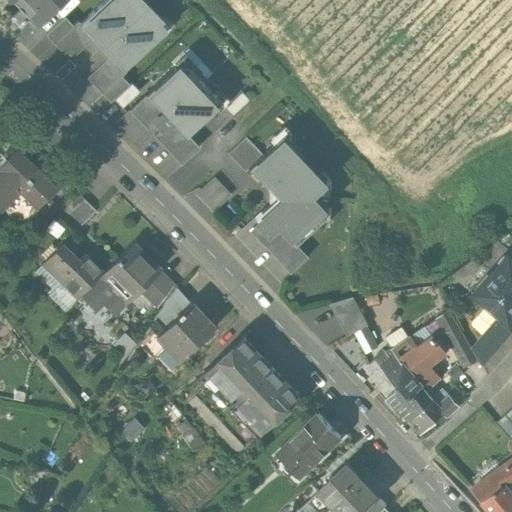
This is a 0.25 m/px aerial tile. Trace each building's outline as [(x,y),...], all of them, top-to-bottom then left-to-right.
[(9,0),(21,12),(34,0),(9,0)] [(34,0),(21,12),(38,30),(69,0),(34,0)] [(108,0),(80,27),(102,50),(148,6),(142,0),(108,0)] [(148,6),(102,50),(111,59),(124,73),(125,72),(151,47),(166,33),(158,25),(162,21),(148,6)] [(189,51),(173,66),(176,69),(189,69),(204,84),(213,76),(189,51)] [(124,73),(111,59),(88,81),(111,106),(115,102),(130,88),(122,79),(127,75),(125,72),(124,73)] [(176,69),(146,97),(163,115),(155,123),(156,124),(163,131),(164,133),(172,125),(186,139),(188,137),(222,103),(204,84),(189,69),(176,69)] [(130,88),(115,102),(123,111),(140,94),(132,86),(130,88)] [(242,94),(225,111),(233,119),(251,103),(242,94)] [(163,115),(146,97),(130,113),(148,132),(156,124),(155,123),(163,115)] [(164,133),(163,131),(154,139),(182,168),(201,151),(188,137),(186,139),(172,125),(164,133)] [(263,157),(249,171),(250,172),(267,189),(271,185),(277,190),(276,209),(267,218),(276,228),(295,248),(296,247),(321,224),(322,222),(323,182),(300,158),(302,155),(285,136),(263,157)] [(246,140),(229,157),(246,175),(250,172),(249,171),(263,157),(246,140)] [(42,207),(48,201),(57,192),(47,182),(19,153),(1,172),(2,173),(0,174),(0,213),(1,215),(25,191),(42,207)] [(48,201),(57,210),(73,190),(56,173),(47,182),(57,192),(48,201)] [(57,210),(55,212),(78,234),(98,214),(73,190),(57,210)] [(276,228),(268,235),(259,226),(250,234),(291,277),(309,260),(296,247),(295,248),(276,228)] [(104,276),(80,300),(97,316),(105,309),(116,320),(162,272),(134,245),(104,276)] [(501,316),(511,326),(511,251),(493,271),(492,272),(499,278),(481,298),(493,309),(485,308),(473,317),(473,323),(482,331),(501,316)] [(87,259),(93,265),(99,258),(93,253),(87,259)] [(80,300),(104,276),(93,265),(87,259),(85,257),(59,283),(71,295),(78,302),(80,300)] [(467,286),(481,298),(499,278),(492,272),(493,271),(486,265),(467,286)] [(68,316),(78,302),(71,295),(59,308),(68,316)] [(184,316),(192,308),(182,298),(163,316),(170,323),(172,321),(175,324),(181,319),(180,318),(183,315),(184,316)] [(364,329),(368,327),(355,299),(330,307),(347,338),(354,335),(364,329)] [(200,345),(205,351),(216,341),(210,335),(215,331),(192,308),(184,316),(183,315),(180,318),(181,319),(175,324),(158,340),(170,352),(160,362),(171,373),(200,345)] [(450,310),(438,318),(465,368),(478,361),(450,310)] [(469,340),(479,359),(511,331),(511,326),(501,316),(482,331),(469,340)] [(376,348),(364,329),(354,335),(365,354),(376,348)] [(433,363),(444,354),(434,336),(423,345),(426,348),(423,351),(409,337),(391,350),(408,369),(421,358),(425,363),(430,360),(433,363)] [(204,375),(262,436),(300,400),(269,367),(263,373),(255,364),(261,359),(242,339),(204,375)] [(391,350),(387,353),(384,350),(373,360),(399,388),(387,400),(397,410),(421,387),(422,386),(408,369),(391,350)] [(421,358),(408,369),(422,386),(421,387),(426,393),(440,380),(425,363),(421,358)] [(263,373),(269,367),(261,359),(255,364),(263,373)] [(236,461),(262,436),(204,375),(193,386),(202,395),(187,409),(236,461)] [(421,387),(397,410),(408,423),(432,400),(426,393),(421,387)] [(438,406),(442,414),(446,420),(459,407),(451,395),(438,406)] [(432,400),(408,423),(420,436),(442,414),(438,406),(432,400)] [(511,409),(496,423),(511,441),(511,409)] [(318,417),(294,440),(316,462),(340,439),(318,417)] [(179,432),(186,440),(195,433),(187,424),(179,432)] [(333,511),(335,510),(336,511),(366,511),(381,498),(365,481),(363,483),(347,467),(300,511),(333,511)] [(504,486),(507,490),(511,486),(511,476),(506,468),(501,471),(499,473),(507,483),(504,486)] [(499,473),(501,471),(499,469),(471,492),(481,504),(504,486),(507,483),(499,473)] [(504,486),(481,504),(488,511),(511,511),(511,496),(507,490),(504,486)] [(380,511),(383,510),(388,505),(381,498),(366,511),(380,511)]
